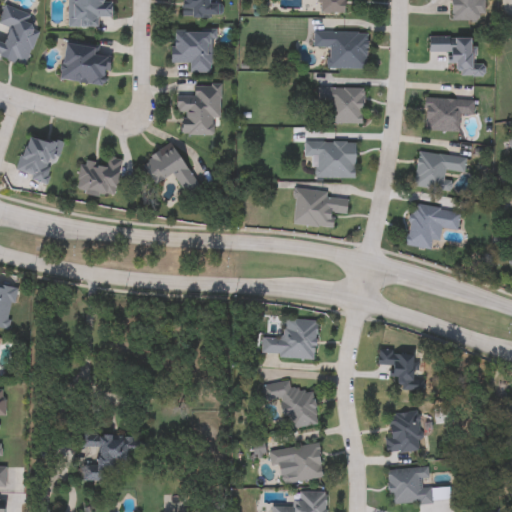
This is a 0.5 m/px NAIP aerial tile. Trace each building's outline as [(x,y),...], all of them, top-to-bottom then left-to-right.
[(97,28),(65,28),(65,0),(105,0),(105,3),(112,3),(112,19),(97,19),(97,28)] [(217,0),(217,18),(181,18),(181,0),(217,0)] [(345,0),(345,13),(318,13),(318,0),(345,0)] [(452,21),(452,0),(478,0),(478,21),(452,21)] [(23,67),(0,58),(0,14),(2,9),(40,23),(23,67)] [(189,73),(189,63),(172,63),(172,30),(212,30),(212,73),(189,73)] [(366,69),(328,69),(329,48),(313,48),(313,32),(367,33),(366,69)] [(472,37),(473,75),(456,75),(456,64),(449,64),(449,52),(428,53),(428,38),(472,37)] [(60,80),(65,41),(100,45),(99,52),(111,53),(107,86),(60,80)] [(220,119),(212,119),(212,135),(181,135),(181,113),(176,113),(176,95),(192,95),(192,86),(220,85),(220,119)] [(363,88),(363,125),(324,124),(325,88),(363,88)] [(458,132),(423,131),(425,98),(473,100),(473,115),(459,114),(458,132)] [(15,173),(29,134),(60,145),(47,184),(15,173)] [(355,142),(355,178),(315,178),(315,158),(304,158),(304,141),(355,142)] [(174,144),(198,189),(185,196),(174,174),(155,184),(142,161),(174,144)] [(413,187),(417,152),(465,157),(464,173),(445,171),(444,181),(449,182),(448,191),(413,187)] [(75,191),(81,160),(104,164),(105,156),(121,158),(114,198),(75,191)] [(346,215),(333,214),(332,228),(292,225),(295,190),(347,193),(346,215)] [(460,214),(456,231),(441,228),(438,242),(432,240),(430,251),(403,244),(413,203),(460,214)] [(8,331),(0,329),(0,286),(16,290),(8,331)] [(314,359),(261,356),(262,338),(284,339),(286,319),(316,321),(314,359)] [(377,366),(378,352),(414,353),(414,390),(398,390),(398,378),(391,378),(391,366),(377,366)] [(317,426),(287,430),(282,400),(264,402),(261,385),(289,381),(290,393),(311,389),(317,426)] [(420,452),(388,454),(386,414),(418,413),(420,452)] [(82,482),(82,460),(95,460),(95,454),(81,453),(82,437),(148,438),(148,465),(104,464),(103,482),(82,482)] [(290,464),(271,467),(268,452),(318,445),(323,479),(282,485),(281,475),(292,474),(290,464)] [(387,471),(428,468),(431,503),(390,507),(387,471)] [(325,493),(325,511),(271,511),(271,507),(294,507),(294,492),(325,493)] [(0,511),(0,496),(3,497),(2,511),(19,511),(0,511)]
